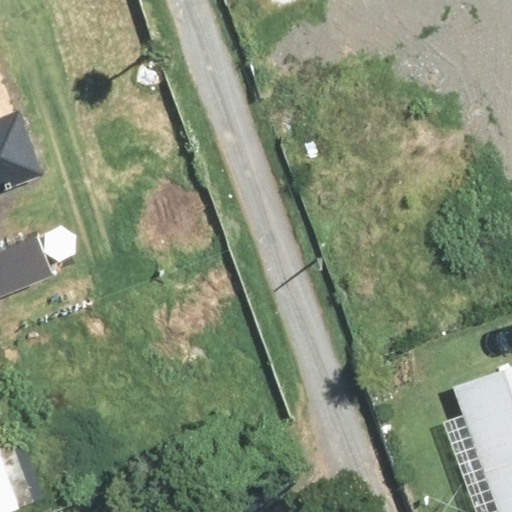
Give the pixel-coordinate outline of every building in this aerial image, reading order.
[(336,0),(247,0),(258,30),(337,2),(336,0)] [(418,141),(386,64),(309,96),(341,173),(418,141)] [(0,192),(53,173),(27,105),(7,113),(0,95),(0,192)] [(511,276),(511,145),(381,195),(425,309),(511,276)] [(195,361),(180,367),(214,442),(270,417),(209,282),(168,301),(195,361)] [(511,511),(511,357),(460,376),(474,415),(451,424),(481,508),(500,502),(503,511),(511,511)] [(0,511),(26,511),(37,508),(0,420),(0,511)]
